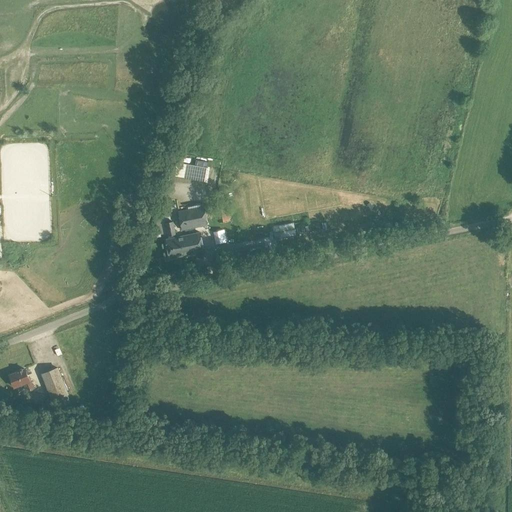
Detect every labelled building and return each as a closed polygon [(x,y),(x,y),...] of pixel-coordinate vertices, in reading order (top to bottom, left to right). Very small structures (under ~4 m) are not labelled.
[(193,169),(179,169),(179,178),(193,178),(193,169)] [(199,227),(208,226),(204,206),(178,211),(181,230),(199,227)] [(166,222),(168,238),(165,238),(169,258),(204,252),(200,232),(176,236),(174,220),(166,222)] [(222,254),(224,263),(235,261),(233,251),(222,254)] [(35,389),(31,381),(30,382),(25,369),(10,376),(14,387),(23,384),(27,392),(35,389)] [(58,369),(44,375),(53,400),(68,394),(58,369)] [(43,405),(44,395),(30,393),(28,394),(26,402),(43,405)]
